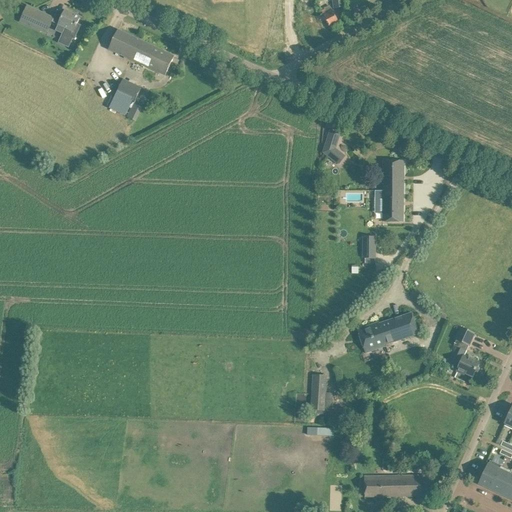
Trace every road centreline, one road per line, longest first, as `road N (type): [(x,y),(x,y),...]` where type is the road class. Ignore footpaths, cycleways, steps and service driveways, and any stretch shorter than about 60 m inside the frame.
road 1 (unclassified): [(511,185),(281,78)]
road 2 (unclassified): [(108,0),(281,78)]
road 3 (unclassified): [(281,78),(412,0)]
